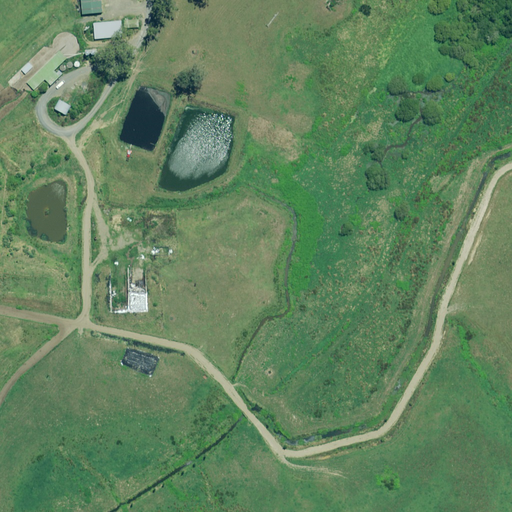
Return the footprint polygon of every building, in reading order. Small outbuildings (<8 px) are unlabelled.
[(102,12),(101,0),(81,0),(82,14),(102,12)] [(123,37),(121,21),(94,24),(95,39),(123,37)] [(59,70),(56,74),(53,71),(66,59),(60,52),(27,83),(34,90),(45,79),(51,85),(63,74),(59,70)] [(33,67),(29,63),(22,70),(26,74),(33,67)] [(71,106),(60,100),(55,109),(66,115),(71,106)]
